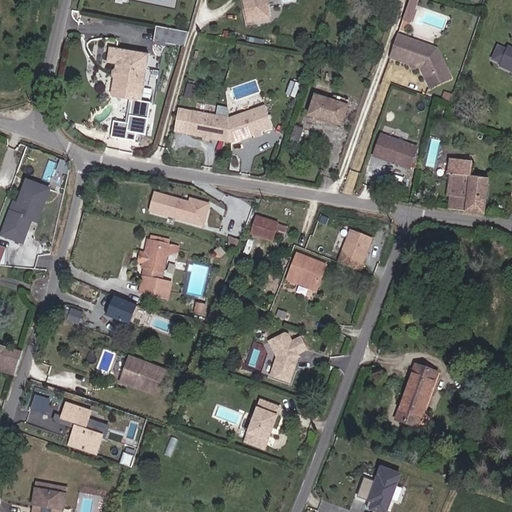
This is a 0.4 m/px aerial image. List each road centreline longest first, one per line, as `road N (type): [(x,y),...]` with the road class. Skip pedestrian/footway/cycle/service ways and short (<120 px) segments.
road 1 (tertiary): [(416,213),(88,156)]
road 2 (residential): [(296,511),(416,213)]
road 3 (unclassified): [(88,156),(0,448)]
road 4 (unclassified): [(62,0),(46,70),(43,140)]
